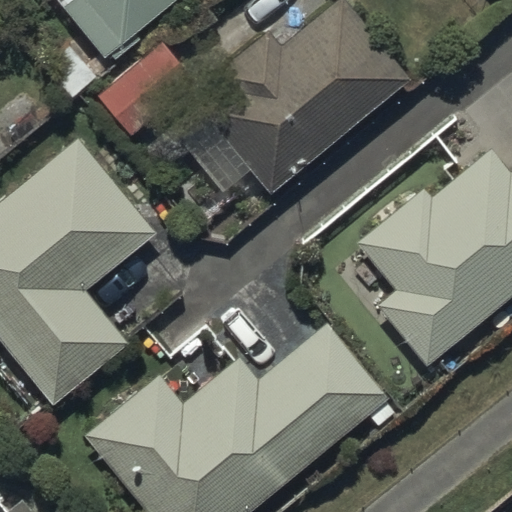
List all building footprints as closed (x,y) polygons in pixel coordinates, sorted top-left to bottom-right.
[(148,0),(66,0),(101,42),(107,37),(113,44),(136,25),(129,16),(148,0)] [(407,60),(355,0),(308,0),(276,28),(261,11),(211,54),(227,72),(172,119),(221,175),(251,149),(273,175),(407,60)] [(191,65),(158,28),(98,82),(130,119),(191,65)] [(150,220),(74,126),(0,185),(0,328),(49,389),(126,327),(83,274),(150,220)] [(511,152),(507,157),(488,134),(428,184),(418,172),(354,225),(396,275),(375,292),(425,352),(511,279),(511,152)] [(384,382),(325,311),(256,367),(236,343),(178,390),(154,361),(81,421),(157,511),(226,511),(362,400),(373,414),(389,400),(378,387),(384,382)] [(0,511),(44,511),(17,479),(0,493),(0,511)]
